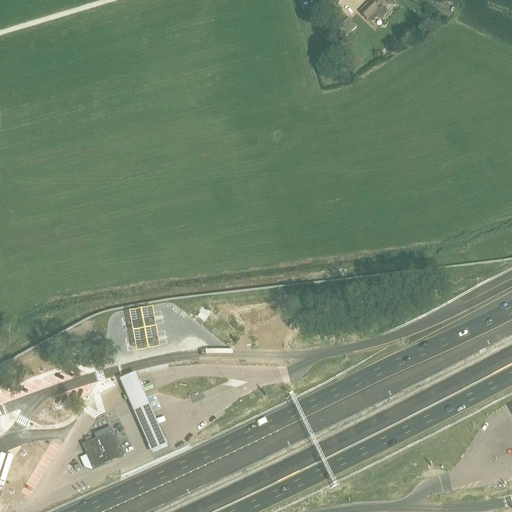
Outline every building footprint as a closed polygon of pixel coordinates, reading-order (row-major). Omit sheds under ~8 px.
[(396,5),(391,0),(371,0),(359,12),(367,21),(377,11),(383,18),(396,5)] [(332,32),(339,42),(356,28),(349,18),(332,32)] [(152,307),(128,311),(129,315),(133,334),(136,350),(136,352),(160,348),(159,345),(153,311),(152,307)] [(105,360),(80,368),(82,376),(108,368),(105,360)] [(67,371),(42,381),(46,389),(71,379),(67,371)] [(134,371),(117,379),(130,406),(146,399),(134,371)] [(146,399),(130,406),(153,458),(169,450),(146,399)] [(53,433),(54,427),(28,421),(27,427),(53,433)] [(82,446),(93,470),(123,457),(112,432),(110,428),(94,435),(96,440),(82,446)]
